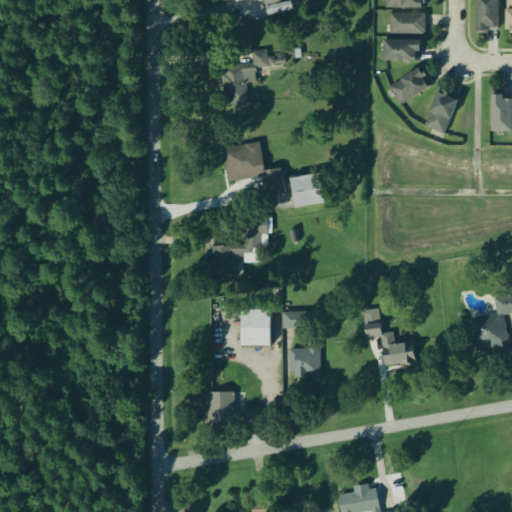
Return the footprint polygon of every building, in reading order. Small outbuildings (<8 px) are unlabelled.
[(263,0),(267,17),(293,12),(291,3),(281,5),(279,0),(263,0)] [(420,0),(384,0),(384,9),(420,9),(420,0)] [(496,0),(475,0),(475,33),(496,33),(496,0)] [(389,35),(424,35),(424,14),(389,14),(389,35)] [(381,62),(420,62),(420,42),(381,42),(381,62)] [(246,85),(256,84),(255,69),(267,68),(266,52),(251,53),(252,65),(222,68),(224,106),(247,105),(246,85)] [(400,107),(428,87),(416,69),(387,89),(400,107)] [(423,128),(444,136),(457,101),(436,93),(423,128)] [(511,133),(511,97),(490,97),(490,133),(511,133)] [(228,183),(253,179),(247,146),(223,150),(228,183)] [(283,193),(280,170),(264,172),(266,195),(283,193)] [(323,204),(318,175),(288,180),(293,209),(323,204)] [(242,275),(242,247),(205,247),(205,275),(242,275)] [(243,254),(243,264),(260,265),(261,250),(252,249),(251,255),(243,254)] [(511,296),(494,299),(496,316),(471,319),(476,355),(509,351),(504,315),(511,314),(511,296)] [(362,312),(365,341),(379,339),(382,368),(414,364),(412,344),(394,346),(392,333),(382,334),(379,310),(362,312)] [(271,347),(271,311),(241,311),(241,347),(271,347)] [(283,330),(308,330),(308,313),(283,313),(283,330)] [(307,350),(290,350),(290,379),(321,379),(321,340),(307,340),(307,350)] [(208,426),(233,426),(233,394),(208,394),(208,426)] [(337,496),(339,511),(398,511),(392,511),(379,511),(376,490),(337,496)]
